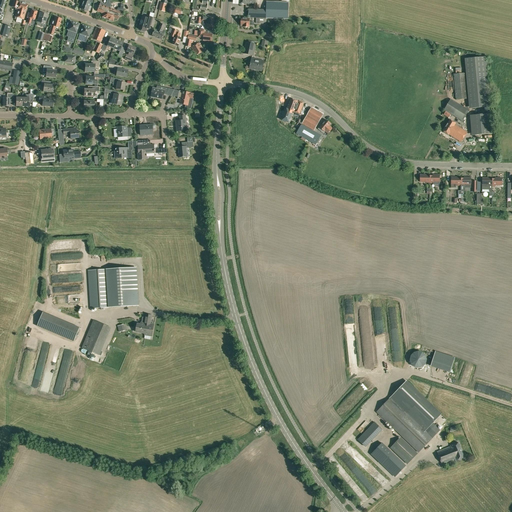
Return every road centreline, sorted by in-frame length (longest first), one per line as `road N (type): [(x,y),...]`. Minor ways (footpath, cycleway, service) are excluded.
road 1 (tertiary): [(511,166),(399,161),(364,145),(306,97),(221,83)]
road 2 (secondary): [(341,509),(270,403),(239,329),(220,243)]
road 3 (residential): [(152,55),(147,43),(29,0)]
